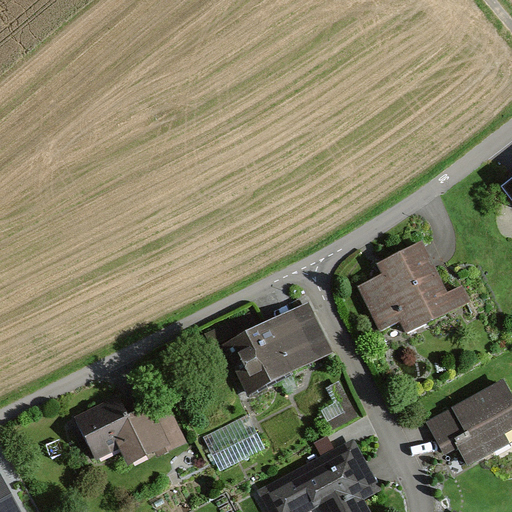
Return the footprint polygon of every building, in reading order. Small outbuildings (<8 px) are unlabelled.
[(511,183),(499,194),(511,210),(511,183)] [(382,284),(363,293),(382,332),(400,323),(410,341),(470,312),(460,292),(446,299),(422,250),(376,272),(382,284)] [(332,359),(308,311),(225,351),(248,400),(332,359)] [(511,408),(502,390),(429,428),(443,454),(457,447),(469,470),(507,450),(501,439),(511,432),(511,408)] [(327,405),(333,429),(357,424),(351,399),(327,405)] [(120,403),(73,427),(92,463),(116,451),(129,477),(184,448),(164,411),(132,427),(120,403)] [(249,425),(206,446),(221,475),(263,454),(249,425)] [(356,442),(254,496),(262,511),(315,511),(319,510),(320,511),(363,511),(361,506),(384,494),(356,442)] [(15,511),(0,483),(0,511),(15,511)]
